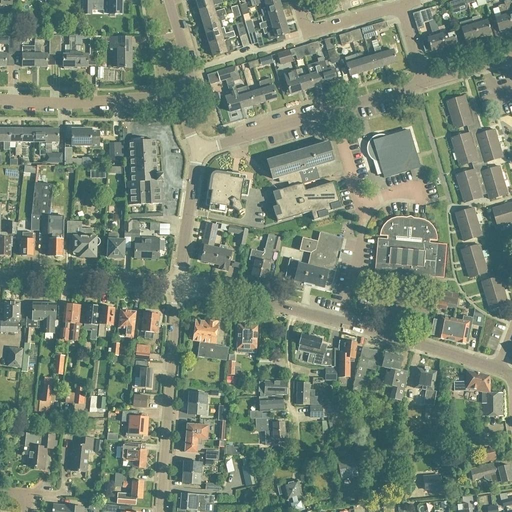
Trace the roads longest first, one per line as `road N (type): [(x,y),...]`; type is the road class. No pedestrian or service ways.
road 1 (residential): [(500,370),(178,284)]
road 2 (tertiary): [(197,150),(416,87)]
road 3 (tertiary): [(161,511),(178,284)]
road 4 (residential): [(186,102),(0,100)]
road 5 (tertiary): [(178,284),(0,279)]
road 6 (tertiary): [(178,284),(197,150)]
road 7 (residential): [(400,5),(307,32),(297,0)]
road 8 (residential): [(416,87),(451,209)]
